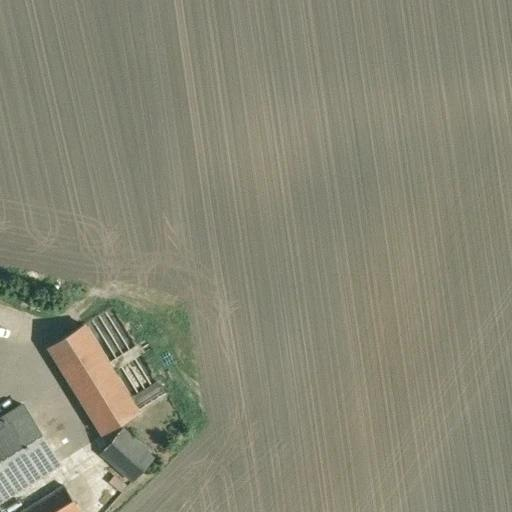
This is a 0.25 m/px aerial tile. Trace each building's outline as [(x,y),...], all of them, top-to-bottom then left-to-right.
[(165,391),(110,305),(81,323),(137,410),(165,391)] [(137,410),(81,323),(46,345),(102,432),(137,410)] [(23,405),(0,419),(0,499),(60,462),(23,405)] [(152,459),(120,431),(102,452),(135,480),(152,459)] [(80,511),(64,485),(20,511),(80,511)]
